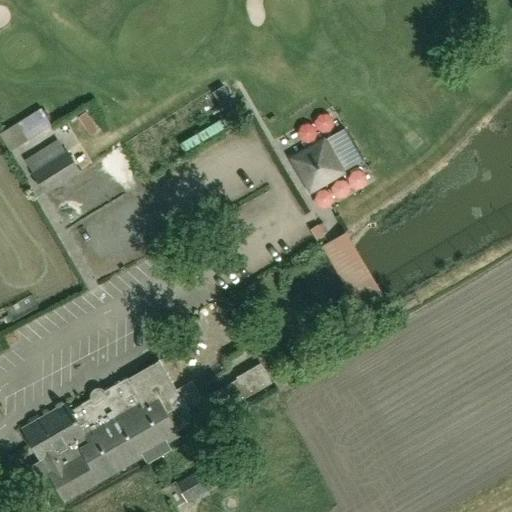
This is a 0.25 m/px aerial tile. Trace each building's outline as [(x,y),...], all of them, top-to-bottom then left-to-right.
[(96,112),(87,117),(101,141),(110,135),(96,112)] [(353,167),(371,157),(352,125),(334,135),(353,167)] [(44,194),(80,173),(57,140),(22,162),(44,194)] [(311,191),(342,173),(324,141),(292,159),(311,191)] [(325,241),(338,233),(332,221),(318,229),(325,241)] [(23,322),(47,305),(41,296),(17,312),(23,322)] [(225,354),(210,357),(215,375),(230,371),(225,354)] [(176,390),(159,360),(158,361),(160,364),(129,382),(127,378),(104,391),(106,395),(94,402),(92,398),(81,404),(82,405),(71,411),(67,403),(22,429),(41,462),(33,466),(41,480),(49,476),(64,502),(143,457),(147,464),(171,450),(167,443),(180,436),(177,432),(210,413),(212,418),(272,384),(260,364),(236,378),(237,380),(202,400),(192,381),(176,390)] [(236,474),(226,457),(218,461),(218,460),(176,484),(186,501),(219,482),(219,481),(227,477),(236,474)]
